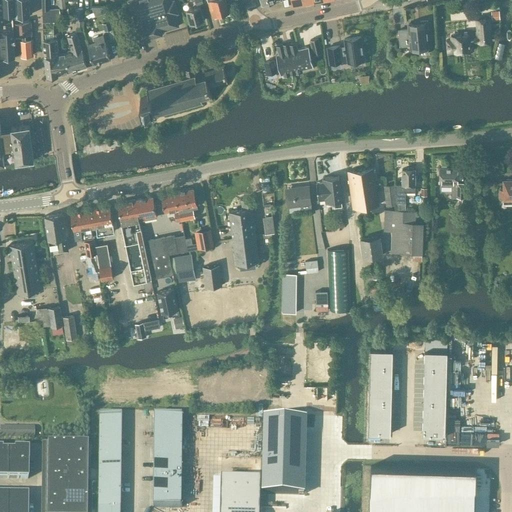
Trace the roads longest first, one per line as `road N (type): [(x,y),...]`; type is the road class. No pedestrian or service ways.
road 1 (tertiary): [(511,132),(274,154),(203,169)]
road 2 (tertiary): [(55,102),(70,87),(255,23)]
road 3 (unclassified): [(509,457),(370,451)]
road 4 (tertiary): [(68,197),(203,169)]
road 5 (tertiary): [(255,23),(372,0)]
